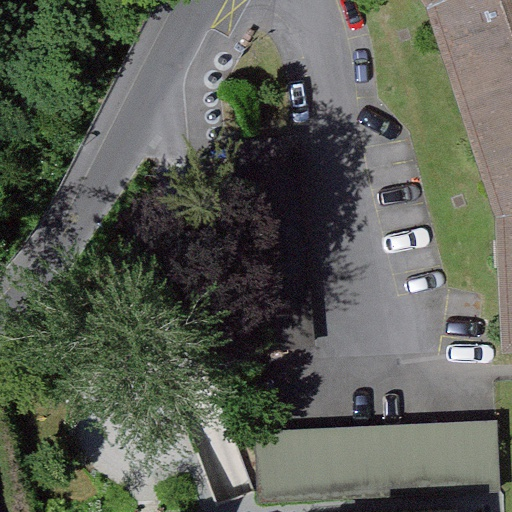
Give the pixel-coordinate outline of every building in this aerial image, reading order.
[(511,0),(422,0),(434,15),(471,114),(511,98),(511,0)] [(511,98),(471,114),(508,240),(511,370),(511,98)] [(245,345),(307,344),(304,139),(242,140),(245,345)] [(496,412),(255,427),(260,504),(501,489),(496,412)] [(329,511),(459,511),(458,495),(360,500),(358,504),(329,506),(329,511)]
